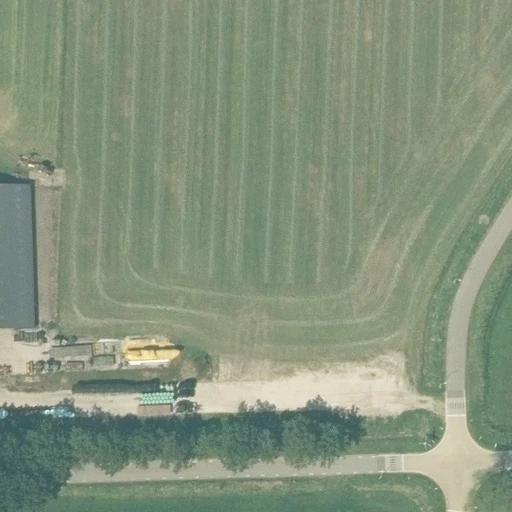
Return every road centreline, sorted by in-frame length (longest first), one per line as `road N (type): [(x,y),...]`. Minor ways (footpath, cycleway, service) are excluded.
road 1 (unclassified): [(0,481),(458,467)]
road 2 (tertiary): [(458,467),(463,311),(511,215)]
